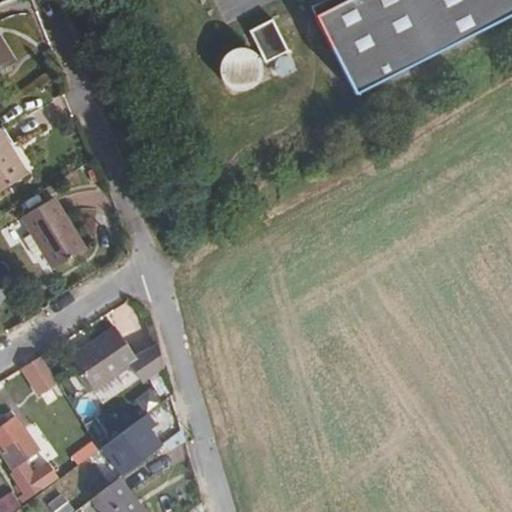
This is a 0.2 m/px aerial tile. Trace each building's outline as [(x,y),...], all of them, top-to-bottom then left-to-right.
[(297,0),(335,71),(472,0),(297,0)] [(266,17),(243,29),(259,61),(282,49),(266,17)] [(215,59),(214,66),(215,73),(218,81),(225,86),(230,88),(235,88),(241,87),(247,85),(253,78),(255,73),(256,67),(255,63),(254,58),(250,52),(246,49),(242,47),(237,47),(234,46),(227,47),(223,50),(218,54),(215,59)] [(269,60),(268,64),(269,68),(274,73),(282,73),(286,70),(287,65),(287,59),(283,55),(280,54),(274,54),(271,57),(269,60)] [(0,126),(0,186),(27,169),(0,126)] [(48,193),(19,211),(50,260),(80,241),(48,193)] [(0,306),(8,301),(0,288),(0,306)] [(112,327),(68,355),(88,389),(133,362),(112,327)] [(138,356),(130,368),(142,386),(165,371),(157,347),(138,356)] [(36,349),(17,361),(30,384),(50,372),(36,349)] [(10,410),(0,416),(0,460),(21,493),(37,482),(18,452),(31,444),(10,410)] [(151,413),(108,448),(130,476),(174,442),(151,413)] [(140,511),(117,478),(91,497),(102,511),(140,511)]
